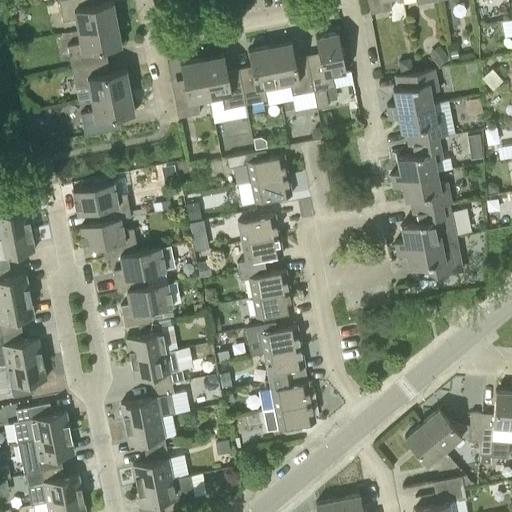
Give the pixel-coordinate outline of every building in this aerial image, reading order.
[(87,0),(58,0),(62,20),(75,18),(77,30),(116,23),(112,1),(89,5),(87,0)] [(367,0),(370,13),(391,8),(389,0),(367,0)] [(116,23),(77,30),(80,42),(67,45),(71,67),(100,61),(97,49),(121,44),(116,23)] [(320,59),(308,61),(313,90),(316,107),(328,104),(325,88),(335,86),(332,73),(345,70),(338,31),(315,36),(320,59)] [(313,90),(308,61),(296,64),(291,40),(269,45),(277,84),(289,81),(291,94),(313,90)] [(448,57),(438,44),(427,52),(437,65),(448,57)] [(277,84),(269,45),(247,49),(252,72),(240,75),(245,103),(267,99),(264,86),(277,84)] [(456,49),(449,50),(451,57),(458,56),(456,49)] [(245,103),(240,75),(228,77),(223,54),(202,58),(209,97),(214,122),(248,115),(245,103)] [(414,68),(412,56),(398,59),(400,70),(414,68)] [(209,97),(202,58),(180,62),(184,85),(172,88),(177,116),(199,112),(197,99),(209,97)] [(100,61),(71,67),(75,88),(88,85),(91,98),(130,90),(125,68),(102,73),(100,61)] [(388,111),(432,102),(430,91),(438,90),(434,67),(395,75),(397,86),(393,87),(395,102),(386,104),(388,111)] [(130,90),(91,98),(93,110),(80,113),(84,134),(113,129),(111,117),(134,112),(130,90)] [(478,96),(463,99),(466,114),(481,111),(478,96)] [(405,129),(408,141),(438,135),(438,136),(454,132),(448,99),(432,102),(388,111),(389,117),(398,116),(401,130),(405,129)] [(321,135),(319,126),(314,126),(311,132),(312,137),(321,135)] [(469,147),(481,146),(479,132),(467,134),(469,147)] [(265,146),(264,139),(258,135),(252,136),(254,148),(265,146)] [(391,179),(436,170),(434,160),(442,158),(438,136),(408,141),(410,153),(397,156),(399,171),(390,172),(391,179)] [(237,183),(250,181),(287,173),(283,153),(266,156),(265,148),(226,156),(228,165),(234,164),(237,183)] [(179,172),(188,170),(186,159),(177,160),(179,172)] [(410,198),(412,210),(448,203),(451,202),(446,180),(438,182),(436,170),(391,179),(393,186),(402,184),(405,199),(410,198)] [(287,173),(250,181),(254,201),(291,194),(287,173)] [(499,190),(497,184),(492,180),(487,181),(489,192),(499,190)] [(120,216),(120,217),(131,215),(126,192),(116,194),(113,181),(73,189),(77,213),(94,210),(96,221),(120,216)] [(0,234),(29,228),(25,207),(11,210),(9,199),(0,201),(0,234)] [(169,200),(153,203),(154,210),(170,207),(169,200)] [(200,217),(197,201),(187,203),(190,218),(200,217)] [(394,241),(396,247),(455,236),(448,203),(412,210),(414,222),(401,224),(403,239),(394,241)] [(237,220),(241,240),(278,233),(274,213),(237,220)] [(120,254),(120,253),(138,250),(133,227),(122,229),(120,217),(120,216),(96,221),(80,224),(84,248),(102,245),(104,257),(120,254)] [(188,221),(191,235),(205,233),(202,219),(188,221)] [(0,266),(9,265),(6,254),(33,249),(29,228),(0,234),(0,266)] [(278,233),(241,240),(245,259),(237,260),(239,270),(264,265),(263,257),(282,253),(278,233)] [(413,266),(416,278),(461,269),(455,236),(396,247),(397,254),(406,252),(409,267),(413,266)] [(118,291),(127,290),(147,286),(147,284),(145,273),(165,269),(160,245),(138,250),(120,253),(120,254),(122,267),(114,269),(118,291)] [(211,275),(209,260),(197,262),(199,277),(211,275)] [(0,299),(29,294),(25,273),(11,276),(9,265),(0,266),(0,299)] [(264,265),(239,270),(240,277),(248,276),(252,296),(289,289),(285,269),(266,272),(264,265)] [(139,324),(155,320),(152,308),(172,305),(167,280),(147,284),(147,286),(127,290),(129,303),(120,304),(124,326),(139,324)] [(289,289),(252,296),(256,316),(293,309),(289,289)] [(0,332),(21,328),(19,318),(33,315),(29,294),(0,299),(0,332)] [(423,316),(437,313),(435,303),(421,306),(423,316)] [(221,330),(218,316),(208,318),(210,332),(221,330)] [(130,357),(165,350),(159,319),(155,320),(139,324),(141,334),(127,336),(130,357)] [(250,354),(263,352),(300,344),(296,324),(276,328),(274,320),(245,326),(250,354)] [(0,365),(6,364),(41,357),(37,337),(23,339),(21,328),(0,332),(0,365)] [(263,352),(267,372),(269,379),(289,376),(288,368),(304,365),(300,344),(263,352)] [(228,359),(227,348),(216,350),(217,361),(228,359)] [(150,385),(171,381),(183,379),(181,368),(178,368),(174,349),(165,350),(130,357),(134,378),(148,375),(150,385)] [(41,357),(6,364),(12,396),(33,392),(31,381),(45,378),(41,357)] [(231,385),(228,370),(217,372),(220,387),(231,385)] [(269,379),(270,387),(258,390),(262,410),(316,399),(313,388),(309,388),(307,380),(291,383),(289,376),(269,379)] [(124,422),(159,416),(159,415),(173,412),(170,392),(173,392),(171,381),(150,385),(152,395),(138,398),(120,402),(124,422)] [(511,390),(495,389),(493,412),(481,412),(480,441),(479,452),(491,453),(491,442),(492,441),(511,442),(511,390)] [(224,402),(233,401),(231,390),(222,392),(224,402)] [(316,399),(262,410),(266,430),(315,421),(313,412),(318,411),(316,399)] [(17,420),(13,420),(17,441),(69,431),(65,410),(51,413),(49,402),(15,408),(17,420)] [(438,407),(421,422),(444,449),(461,434),(438,407)] [(480,441),(481,412),(470,411),(468,441),(480,441)] [(144,450),(165,447),(159,416),(124,422),(128,443),(142,440),(144,450)] [(444,449),(421,422),(404,436),(426,463),(444,449)] [(17,441),(23,473),(26,472),(61,465),(59,454),(73,452),(69,431),(17,441)] [(215,439),(217,452),(229,451),(227,437),(215,439)] [(235,439),(236,448),(244,447),(243,438),(235,439)] [(136,484),(171,477),(165,447),(144,450),(146,461),(132,463),(136,484)] [(0,476),(9,475),(7,464),(0,465),(0,476)] [(61,465),(26,472),(28,483),(32,504),(46,501),(81,494),(77,473),(63,476),(61,465)] [(189,474),(171,477),(136,484),(140,505),(154,502),(156,511),(158,511),(177,508),(195,505),(189,474)] [(432,481),(434,492),(463,487),(463,485),(473,483),(465,474),(432,481)] [(463,487),(434,492),(437,503),(414,507),(414,511),(450,511),(449,501),(466,498),(463,487)] [(362,511),(359,493),(337,497),(339,511),(362,511)] [(84,511),(81,494),(46,501),(48,511),(84,511)] [(339,511),(337,497),(315,502),(316,511),(339,511)]
